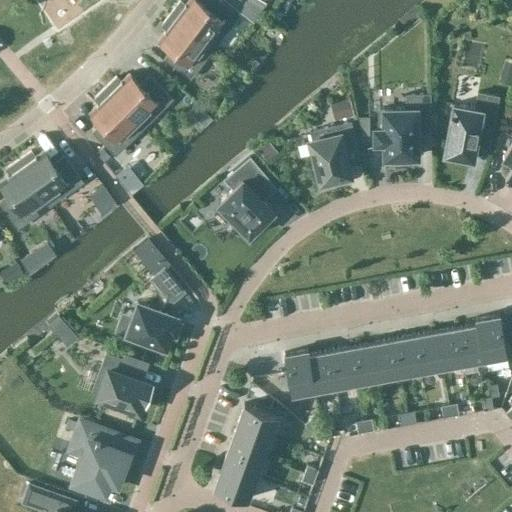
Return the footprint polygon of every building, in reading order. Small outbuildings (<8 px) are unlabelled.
[(219,0),(215,0),(209,9),(197,0),(187,0),(185,4),(180,0),(171,12),(215,45),(238,14),(219,0)] [(263,0),(242,0),(258,10),(264,0),(263,0)] [(191,77),(215,45),(171,12),(162,24),(167,28),(160,36),(178,50),(169,60),(191,77)] [(511,73),(502,71),(499,81),(509,84),(511,74),(511,73)] [(154,79),(144,88),(128,73),(121,80),(116,76),(105,86),(144,126),(172,98),(154,79)] [(107,125),(89,143),(109,166),(147,128),(144,126),(105,86),(94,97),(99,102),(91,109),(107,125)] [(476,108),(453,105),(444,152),(449,153),(448,157),(468,160),(469,156),(473,157),(476,141),(490,144),(499,95),(479,92),(476,108)] [(403,155),(417,155),(417,140),(431,140),(430,95),(412,96),(412,104),(383,106),(383,123),(374,123),(375,140),(384,140),(385,162),(403,162),(403,155)] [(330,104),(333,120),(352,115),(348,100),(330,104)] [(357,117),(361,135),(368,135),(368,117),(357,117)] [(350,121),(311,131),(313,139),(311,139),(321,181),(333,178),(334,181),(348,177),(347,174),(350,173),(343,148),(357,145),(350,121)] [(511,141),(503,156),(511,161),(511,141)] [(259,151),(267,161),(275,154),(266,144),(259,151)] [(67,159),(56,167),(43,149),(35,155),(31,150),(18,159),(50,204),(83,181),(67,159)] [(223,178),(233,187),(217,203),(249,235),(275,210),(257,192),(270,178),(250,155),(223,178)] [(49,204),(50,204),(18,159),(6,168),(10,173),(1,179),(14,197),(2,205),(18,227),(37,213),(32,206),(44,197),(49,204)] [(115,175),(120,181),(130,194),(143,183),(128,165),(115,175)] [(98,217),(113,207),(99,187),(84,198),(98,217)] [(138,301),(128,332),(141,336),(140,339),(155,345),(156,342),(165,345),(171,329),(175,331),(179,319),(175,318),(176,315),(166,311),(169,302),(185,290),(165,265),(169,262),(147,236),(134,247),(155,273),(150,277),(163,295),(159,309),(138,301)] [(21,257),(30,272),(42,264),(32,250),(21,257)] [(18,261),(9,266),(16,277),(25,272),(18,261)] [(346,302),(367,300),(365,275),(344,276),(346,302)] [(338,304),(337,277),(312,277),(313,304),(338,304)] [(477,322),(478,322),(485,357),(507,353),(499,313),(476,317),(477,322)] [(59,316),(50,323),(59,334),(68,326),(59,316)] [(478,322),(477,322),(457,325),(463,361),(485,357),(478,322)] [(457,325),(435,329),(442,365),(463,361),(457,325)] [(435,329),(414,333),(421,369),(442,365),(435,329)] [(414,333),(393,337),(399,373),(421,369),(414,333)] [(393,337),(372,341),(378,377),(399,373),(393,337)] [(372,341),(350,345),(357,380),(378,377),(372,341)] [(350,345),(329,349),(336,384),(357,380),(350,345)] [(308,348),(284,352),(292,392),(314,388),(308,352),(309,352),(308,348)] [(329,349),(309,352),(308,352),(314,388),(336,384),(329,349)] [(106,352),(93,390),(98,392),(97,395),(108,399),(107,403),(122,408),(124,404),(140,409),(143,400),(145,401),(152,382),(125,373),(130,360),(106,352)] [(497,382),(489,384),(491,396),(499,394),(497,382)] [(491,396),(483,397),(485,409),(493,407),(491,396)] [(457,402),(449,403),(451,415),(459,414),(457,402)] [(278,415),(244,403),(236,424),(270,436),(278,415)] [(449,403),(441,405),(443,417),(451,415),(449,403)] [(414,410),(406,411),(408,423),(416,421),(414,410)] [(406,411),(398,413),(400,424),(408,423),(406,411)] [(305,423),(310,429),(319,420),(314,414),(305,423)] [(372,417),(364,419),(366,431),(374,429),(372,417)] [(364,419),(356,420),(358,432),(366,431),(364,419)] [(313,431),(316,434),(325,426),(322,423),(319,420),(310,429),(313,431)] [(123,450),(128,437),(81,421),(73,444),(85,449),(78,467),(84,469),(80,481),(105,490),(109,478),(117,481),(127,451),(123,450)] [(270,436),(236,424),(229,445),(263,457),(270,436)] [(325,426),(316,434),(322,440),(330,432),(325,426)] [(263,457),(229,445),(222,465),(256,477),(263,457)] [(374,482),(385,481),(383,457),(372,457),(374,482)] [(307,464),(304,471),(316,475),(318,468),(307,464)] [(256,477),(222,465),(214,486),(248,499),(256,477)] [(304,471),(302,479),(313,483),(316,475),(304,471)] [(27,481),(21,499),(53,511),(52,511),(78,511),(70,509),(75,497),(27,481)]
